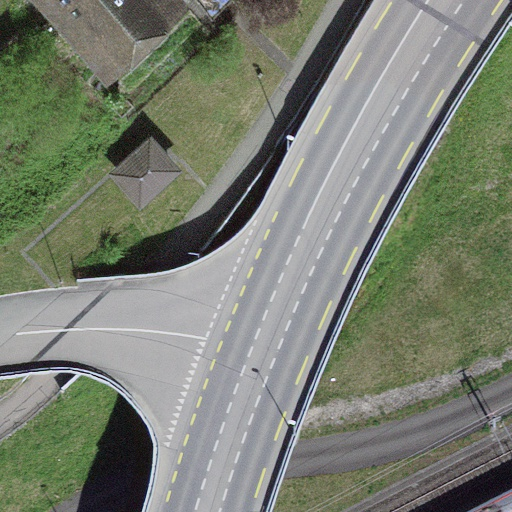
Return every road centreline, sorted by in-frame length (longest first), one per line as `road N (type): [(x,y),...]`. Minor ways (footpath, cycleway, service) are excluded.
road 1 (track): [(84,511),(187,470),(334,453),(397,437),(511,389)]
road 2 (primary): [(259,362),(308,243),(445,0)]
road 3 (residential): [(259,362),(162,334),(0,334)]
road 4 (primary): [(208,511),(259,362)]
